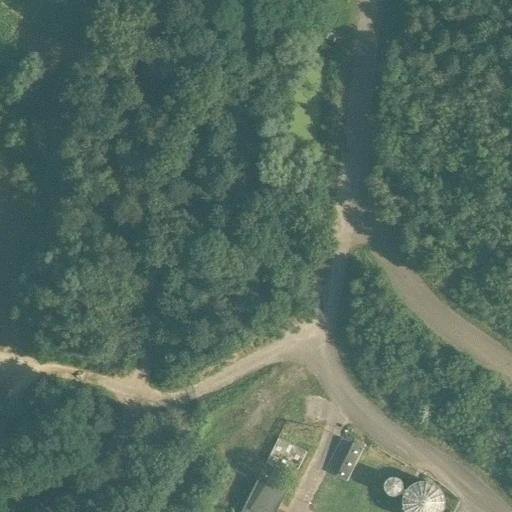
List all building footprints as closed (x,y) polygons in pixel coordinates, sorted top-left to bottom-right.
[(296,476),(307,453),(279,439),(267,461),(296,476)] [(347,482),(363,450),(364,450),(353,445),(337,477),(347,482)] [(278,511),(289,490),(261,476),(242,511),(278,511)] [(392,497),(394,497),(395,497),(397,497),(399,496),(400,495),(401,494),(402,493),(403,491),(403,490),(403,488),(403,486),(403,485),(402,483),(401,482),(400,481),(398,480),(397,479),(395,479),(394,479),(392,479),(391,479),(389,480),(388,481),(387,482),(386,483),(385,485),(385,486),(385,488),(385,490),(385,491),(386,493),(387,494),(388,495),(389,496),(391,497),(392,497)] [(444,511),(445,511),(446,507),(447,504),(446,500),(445,496),(444,493),(441,490),(439,487),(436,485),(432,483),(429,482),(425,482),(421,482),(417,483),(414,485),(411,487),(408,490),(406,493),(404,496),(403,500),(403,504),(403,507),(404,511),(444,511)]
